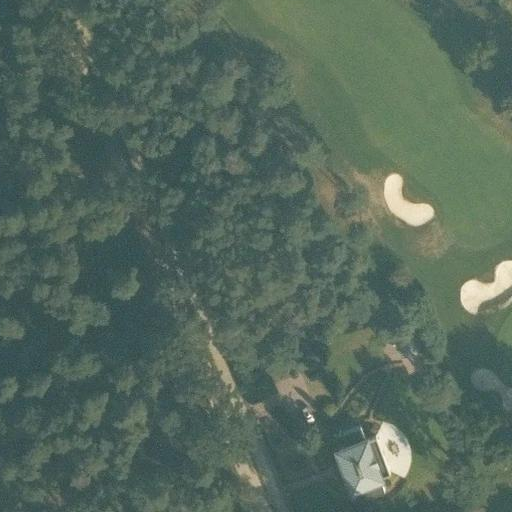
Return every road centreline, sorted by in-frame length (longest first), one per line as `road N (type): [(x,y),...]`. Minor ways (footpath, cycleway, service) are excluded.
road 1 (unclassified): [(267,511),(156,253)]
road 2 (track): [(49,0),(156,253)]
